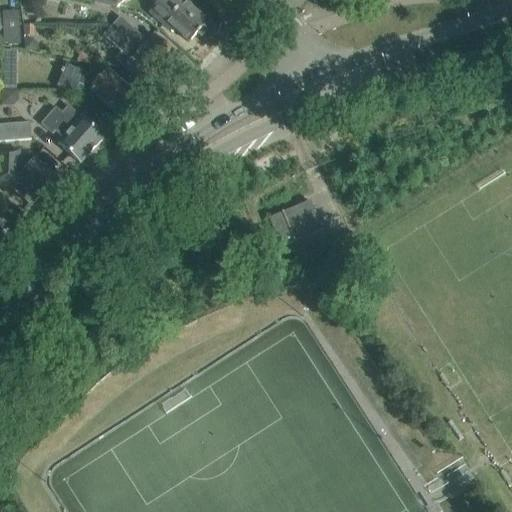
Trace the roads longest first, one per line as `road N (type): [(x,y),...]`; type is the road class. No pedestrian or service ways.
road 1 (secondary): [(316,75),(235,111),(180,148),(131,201)]
road 2 (secondary): [(131,201),(256,132),(330,102)]
road 3 (secondary): [(511,7),(316,75)]
road 4 (secondary): [(0,339),(131,201)]
road 5 (secondary): [(330,102),(511,50)]
